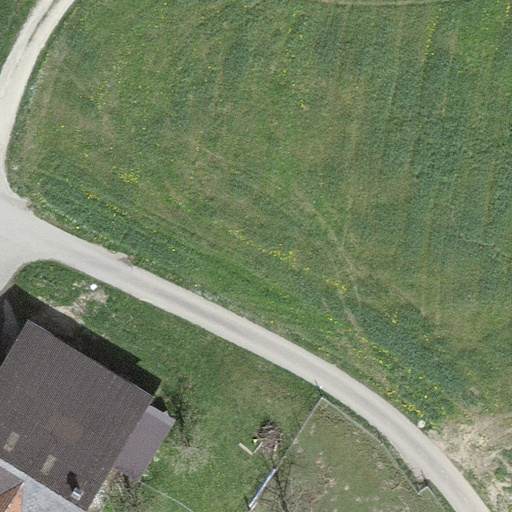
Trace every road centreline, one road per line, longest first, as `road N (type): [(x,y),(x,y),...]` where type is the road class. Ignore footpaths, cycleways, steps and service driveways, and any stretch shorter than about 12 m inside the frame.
road 1 (track): [(482,511),(440,453),(350,377),(0,204)]
road 2 (track): [(54,0),(24,52),(0,149)]
